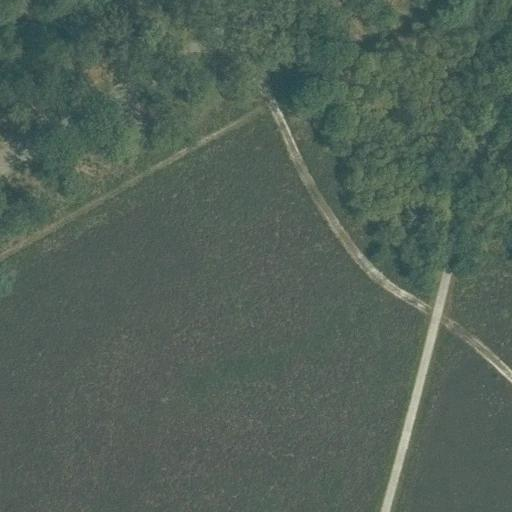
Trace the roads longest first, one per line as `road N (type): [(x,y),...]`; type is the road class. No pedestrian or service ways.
road 1 (unknown): [(212,0),(223,44),(283,127),(335,226),(374,270),(511,380)]
road 2 (unclassified): [(0,175),(299,0)]
road 3 (unknown): [(0,263),(268,106)]
